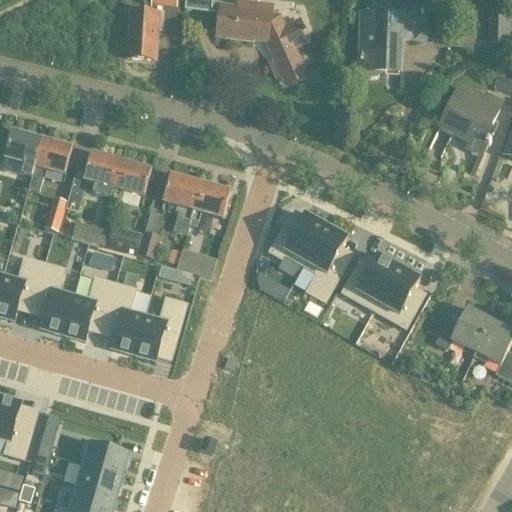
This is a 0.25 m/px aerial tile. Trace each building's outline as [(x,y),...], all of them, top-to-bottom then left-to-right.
[(151,0),(151,9),(157,10),(164,10),(177,11),(177,0),(151,0)] [(217,40),(252,44),(253,37),(264,39),(266,42),(266,45),(274,64),(269,66),(276,83),(280,81),(289,77),(294,86),(307,80),(280,19),(271,18),(272,9),(237,5),(236,11),(220,9),(221,6),(213,5),(213,0),(185,0),(184,13),(217,17),(216,21),(219,21),(217,40)] [(379,79),(382,75),(400,76),(401,42),(424,42),(425,11),(404,10),(403,20),(363,18),(361,74),(364,78),(369,81),(374,81),(379,79)] [(130,12),(126,63),(157,65),(159,35),(161,15),(157,14),(130,12)] [(511,19),(488,19),(488,46),(511,46),(511,19)] [(511,98),(511,97),(511,79),(504,78),(504,81),(497,79),(494,91),(501,93),(501,95),(504,95),(503,100),(511,101),(511,98)] [(459,89),(439,129),(485,152),(494,135),(488,132),(502,104),(489,97),(487,103),(459,89)] [(511,162),(511,129),(501,159),(511,162)] [(32,179),(42,142),(12,134),(5,161),(26,167),(24,177),(32,179)] [(43,181),(40,181),(43,172),(65,178),(72,151),(42,142),(32,179),(28,192),(39,195),(43,181)] [(91,156),(84,183),(74,181),(62,225),(76,224),(78,215),(79,216),(88,184),(95,186),(92,196),(111,201),(121,165),(91,156)] [(121,165),(111,201),(119,203),(122,194),(144,200),(151,173),(121,165)] [(186,239),(201,187),(170,178),(163,205),(176,209),(174,216),(178,217),(173,235),(186,239)] [(201,187),(186,239),(185,244),(198,248),(202,233),(197,231),(201,216),(223,222),(230,195),(201,187)] [(31,210),(24,208),(19,225),(28,228),(27,232),(44,237),(45,232),(58,235),(66,204),(53,201),(47,222),(33,219),(35,211),(31,210)] [(19,225),(24,208),(14,205),(9,223),(19,225)] [(157,239),(162,220),(149,217),(138,259),(156,264),(162,240),(157,239)] [(279,240),(267,264),(300,280),(305,271),(323,234),(319,232),(321,228),(307,221),(305,225),(301,224),(290,246),(279,240)] [(97,250),(103,231),(91,228),(86,247),(97,250)] [(103,231),(97,250),(136,260),(142,237),(111,229),(110,233),(103,231)] [(323,234),(305,271),(326,282),(333,267),(344,245),(341,243),(343,239),(329,232),(327,236),(323,234)] [(178,269),(181,256),(171,253),(168,266),(178,269)] [(217,262),(193,255),(188,272),(212,279),(217,262)] [(181,256),(178,269),(187,271),(190,258),(181,256)] [(4,274),(0,287),(0,316),(14,320),(20,302),(33,306),(45,264),(25,258),(19,279),(4,274)] [(353,277),(342,300),(375,317),(379,308),(397,271),(394,269),(396,265),(382,258),(379,262),(376,261),(365,283),(353,277)] [(45,264),(33,306),(47,310),(41,328),(63,334),(75,294),(59,290),(65,269),(45,264)] [(397,271),(379,308),(400,319),(419,282),(415,280),(417,276),(403,269),(401,273),(397,271)] [(159,279),(171,283),(173,273),(162,270),(159,279)] [(125,286),(134,289),(137,280),(127,277),(125,286)] [(75,294),(63,334),(85,340),(90,322),(104,326),(116,284),(96,278),(90,299),(75,294)] [(260,293),(283,306),(290,294),(260,278),(257,283),(260,293)] [(116,284),(104,326),(117,330),(112,348),(134,354),(145,315),(130,310),(136,290),(134,289),(125,286),(116,284)] [(145,315),(134,354),(156,361),(161,342),(176,346),(188,304),(166,298),(161,319),(145,315)] [(468,312),(459,330),(447,324),(435,347),(447,353),(452,344),(476,357),(492,324),(468,312)] [(511,333),(492,324),(476,357),(500,369),(496,378),(507,383),(507,384),(511,386),(511,357),(507,355),(511,345),(511,333)] [(454,511),(501,431),(403,374),(389,399),(357,380),(281,511),(454,511)] [(0,399),(0,442),(2,443),(0,450),(0,457),(23,464),(33,429),(15,424),(20,406),(0,399)] [(89,445),(83,467),(119,477),(125,456),(109,451),(110,447),(94,443),(93,447),(89,445)] [(205,443),(201,455),(212,459),(216,447),(205,443)] [(40,445),(38,454),(51,458),(54,449),(40,445)] [(38,454),(35,463),(49,467),(51,458),(38,454)] [(83,467),(77,488),(113,498),(119,477),(83,467)] [(19,494),(23,481),(9,477),(6,490),(19,494)] [(23,485),(20,494),(34,498),(36,489),(23,485)] [(72,487),(66,507),(71,509),(82,511),(108,511),(113,498),(77,488),(72,487)] [(18,497),(4,493),(0,506),(0,507),(14,511),(18,497)] [(20,494),(18,503),(31,507),(34,498),(20,494)]
